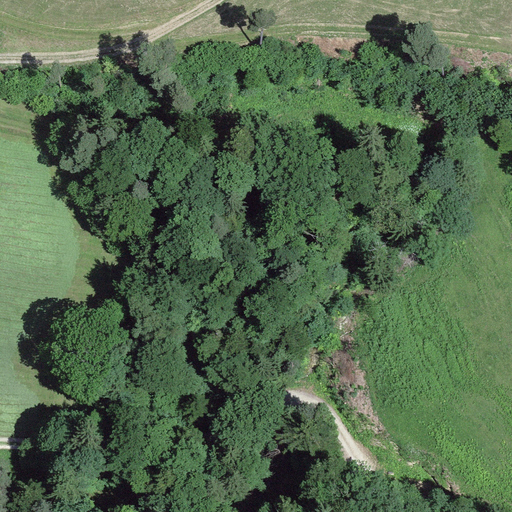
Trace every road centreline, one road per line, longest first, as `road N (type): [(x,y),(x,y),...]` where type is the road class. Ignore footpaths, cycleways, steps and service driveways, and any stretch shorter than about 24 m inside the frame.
road 1 (track): [(0,448),(174,455),(306,388),(344,469),(389,511)]
road 2 (track): [(0,57),(147,43),(214,0)]
